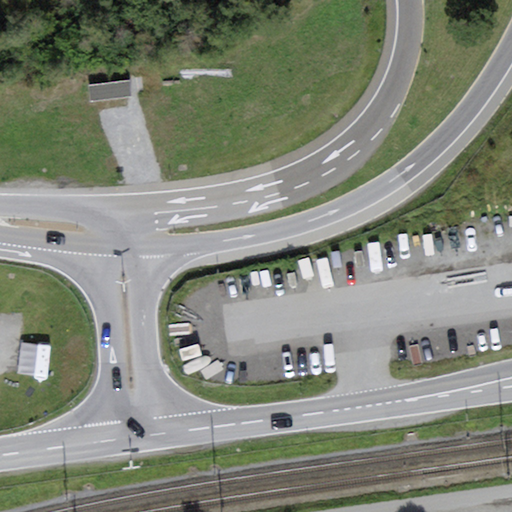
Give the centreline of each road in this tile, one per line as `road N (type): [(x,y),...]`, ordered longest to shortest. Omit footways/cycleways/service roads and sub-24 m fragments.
road 1 (motorway): [(142,247),(296,226),(382,188),(453,128),(511,47)]
road 2 (trunk): [(405,0),(402,56),(383,105),(330,163),(250,195),(124,207)]
road 3 (primary): [(511,384),(155,433)]
road 4 (primary): [(103,247),(115,438)]
road 5 (primary): [(155,433),(142,247)]
road 6 (primary): [(124,207),(0,207)]
